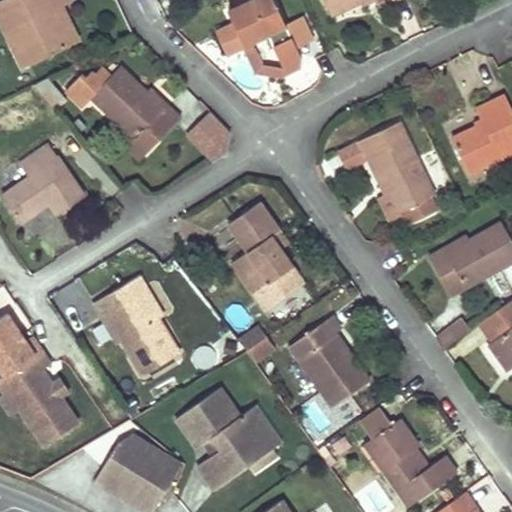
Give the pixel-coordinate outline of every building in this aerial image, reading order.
[(0,0),(0,21),(7,36),(15,32),(28,61),(71,41),(55,7),(62,4),(69,0),(0,0)] [(248,43),(284,26),(272,0),(252,0),(226,13),(232,24),(214,32),(224,54),(242,46),(248,43)] [(323,0),(330,13),(359,0),(323,0)] [(55,7),(71,41),(78,37),(62,4),(55,7)] [(7,36),(21,65),(28,61),(15,32),(7,36)] [(290,37),(272,46),(282,68),(285,73),(298,66),(300,57),(290,37)] [(259,66),(248,43),(242,46),(255,74),(278,76),(285,73),(282,68),(259,66)] [(154,140),(166,128),(177,116),(164,104),(161,108),(117,67),(108,76),(99,67),(92,75),(88,70),(81,78),(77,74),(62,91),(79,107),(88,97),(113,120),(132,139),(142,129),(154,140)] [(450,137),(458,155),(467,172),(511,150),(511,109),(504,92),(474,107),(481,123),(450,137)] [(211,113),(186,135),(211,163),(236,140),(211,113)] [(108,126),(127,144),(132,139),(113,120),(108,126)] [(432,194),(397,122),(357,142),(365,158),(376,181),(380,178),(396,212),(401,209),(407,223),(435,210),(429,196),(432,194)] [(346,167),(365,158),(357,142),(338,150),(346,167)] [(18,222),(32,212),(46,203),(54,215),(83,196),(47,144),(18,164),(28,178),(1,196),(18,222)] [(253,295),(272,282),(291,268),(279,252),(269,237),(277,231),(257,204),(227,226),(246,252),(230,263),(253,295)] [(441,282),(449,278),(456,274),(463,287),(511,261),(511,242),(501,222),(445,251),(443,248),(428,257),(441,282)] [(279,252),(288,246),(277,231),(269,237),(279,252)] [(139,373),(157,364),(174,354),(141,294),(145,292),(137,277),(92,302),(100,317),(107,314),(139,373)] [(490,340),(511,325),(511,304),(480,326),(490,340)] [(27,339),(8,312),(0,317),(0,369),(3,374),(0,376),(0,389),(2,393),(6,391),(17,407),(44,446),(79,423),(60,395),(52,383),(41,368),(51,361),(33,335),(27,339)] [(367,381),(358,368),(349,355),(345,358),(329,335),(337,329),(328,316),(286,345),(297,362),(317,391),(329,408),(367,381)] [(459,317),(432,336),(440,347),(467,328),(459,317)] [(246,350),(266,336),(259,325),(239,339),(246,350)] [(511,325),(490,340),(485,344),(505,372),(511,366),(511,325)] [(255,363),(265,355),(275,348),(266,336),(246,350),(255,363)] [(309,396),(317,391),(297,362),(289,367),(309,396)] [(69,389),(62,377),(52,383),(60,395),(69,389)] [(274,445),(248,408),(239,414),(219,385),(175,416),(196,446),(212,435),(220,446),(204,457),(196,463),(214,488),(274,445)] [(0,394),(0,398),(9,412),(17,407),(6,391),(2,393),(0,394)] [(254,404),(248,408),(274,445),(281,441),(254,404)] [(373,437),(393,423),(380,404),(360,418),(373,437)] [(407,508),(431,490),(455,473),(443,457),(422,472),(409,454),(419,447),(398,419),(393,423),(373,437),(369,440),(388,467),(381,472),(407,508)] [(93,481),(145,511),(150,511),(180,462),(134,435),(113,448),(93,481)] [(220,446),(212,435),(196,446),(204,457),(220,446)] [(351,445),(345,437),(331,446),(336,454),(351,445)] [(369,440),(362,445),(381,472),(388,467),(369,440)] [(335,461),(326,448),(321,452),(330,465),(335,461)] [(289,511),(280,498),(261,511),(289,511)]
